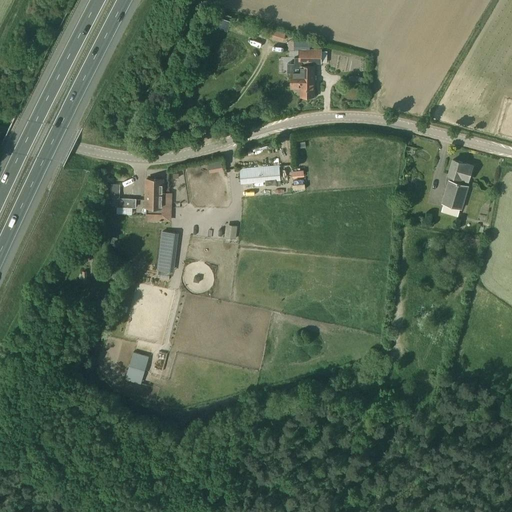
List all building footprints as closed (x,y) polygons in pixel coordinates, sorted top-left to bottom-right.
[(284,33),(271,28),(268,35),(281,40),(284,33)] [(304,37),(296,37),(296,50),(299,50),(299,63),(322,64),(322,48),(310,48),(310,40),(304,39),(304,37)] [(316,71),(316,66),(306,66),(295,66),(295,72),(292,72),(292,87),(301,87),(301,97),(318,97),(317,71),(316,71)] [(449,175),(455,177),(454,181),(462,183),(463,179),(468,181),(473,165),(453,159),(449,175)] [(281,181),(280,165),(240,169),(241,184),(281,181)] [(171,193),(163,193),(163,179),(147,178),(146,206),(147,206),(147,213),(161,213),(162,207),(171,207),(171,193)] [(454,181),(449,179),(442,203),(462,210),(469,186),(462,183),(454,181)] [(110,195),(120,195),(120,183),(110,183),(110,195)] [(136,198),(111,197),(111,198),(107,198),(106,204),(111,204),(111,205),(117,205),(117,207),(136,207),(136,198)] [(237,225),(227,224),(225,237),(236,238),(237,225)] [(175,234),(163,232),(157,270),(170,272),(175,234)] [(149,356),(133,351),(127,374),(143,378),(149,356)]
